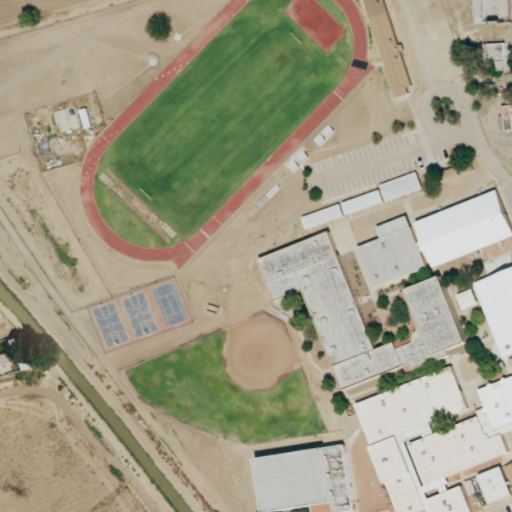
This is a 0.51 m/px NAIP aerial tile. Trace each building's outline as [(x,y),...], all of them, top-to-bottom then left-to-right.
[(368,0),(393,98),(410,94),(387,0),(368,0)] [(473,0),(474,24),(487,23),(485,0),(473,0)] [(496,70),(507,70),(506,43),(485,44),(485,61),(496,60),(496,70)] [(503,106),(504,131),(511,130),(511,110),(511,106),(503,106)] [(461,165),(463,173),(474,170),(471,162),(461,165)] [(459,176),(457,168),(439,172),(441,181),(459,176)] [(381,185),(387,202),(423,190),(418,172),(381,185)] [(384,202),(380,190),(342,202),(346,214),(384,202)] [(511,239),(511,228),(500,192),(416,220),(423,240),(417,242),(409,216),(377,226),(381,240),(360,247),(373,287),(431,268),(430,266),(511,239)] [(344,218),(341,206),(303,215),(306,227),(344,218)] [(375,349),(334,232),(261,257),(276,301),(309,289),(343,390),(406,368),(408,372),(448,358),(446,351),(467,343),(444,276),(400,291),(415,335),(375,349)] [(511,268),(476,282),(503,357),(511,354),(511,268)] [(471,291),(459,296),(464,309),(477,304),(471,291)] [(0,374),(11,372),(7,353),(0,354),(0,374)] [(358,402),(396,511),(419,511),(428,509),(428,511),(472,511),(463,486),(450,490),(446,476),(510,454),(503,434),(511,431),(511,376),(479,388),(485,408),(477,411),(480,418),(435,433),(431,423),(469,410),(455,368),(358,402)] [(267,511),(258,459),(347,444),(356,508),(339,511),(314,511),(312,506),(267,511)] [(479,475),(490,504),(511,495),(511,491),(503,466),(479,475)] [(468,495),(472,511),(473,511),(482,510),(478,492),(468,495)]
